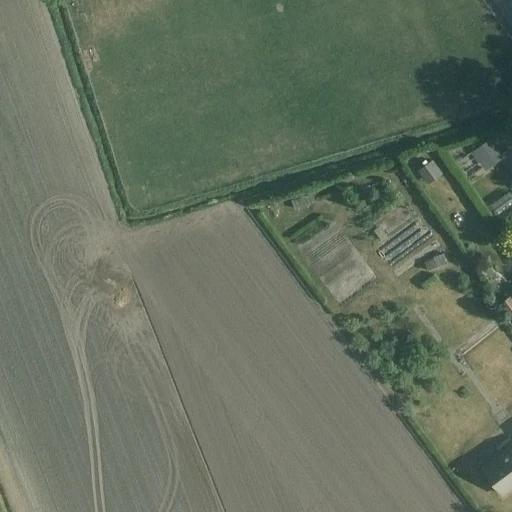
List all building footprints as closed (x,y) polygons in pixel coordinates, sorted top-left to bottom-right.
[(465,137),(473,158),(494,151),(486,129),(465,137)] [(433,159),(418,170),(425,180),(440,169),(433,159)] [(511,193),(510,190),(490,204),(497,214),(511,203),(511,193)] [(313,195),(292,202),(295,210),(316,202),(313,195)] [(434,242),(421,249),(425,258),(439,252),(434,242)] [(435,259),(425,263),(428,272),(448,264),(443,253),(434,257),(435,259)] [(511,299),(511,298),(501,304),(509,316),(511,314),(511,299)] [(511,446),(484,467),(503,494),(511,487),(511,446)]
